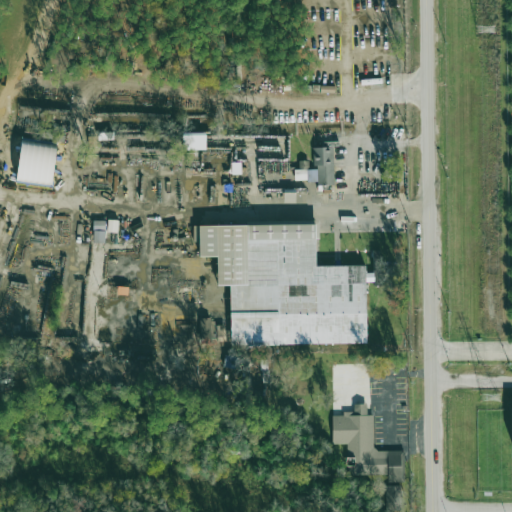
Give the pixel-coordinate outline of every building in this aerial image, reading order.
[(206,149),(205,132),(182,132),(183,149),(206,149)] [(52,187),(56,144),(21,140),(16,183),(52,187)] [(334,184),(333,143),(313,143),(314,169),(295,169),(295,180),(317,180),(317,185),(334,184)] [(117,232),(118,220),(108,219),(107,231),(117,232)] [(93,243),(105,243),(105,220),(93,220),(93,243)] [(366,343),(366,281),(374,281),(374,272),(365,273),(365,265),(317,265),(316,224),(193,225),(193,242),(199,242),(199,256),(217,256),(217,285),(230,285),(230,345),(366,343)] [(214,339),(213,317),(199,318),(200,339),(214,339)] [(405,481),(404,450),(373,451),(373,415),(367,415),(366,403),(354,404),(354,412),(343,412),(343,415),(332,415),(332,444),(347,443),(347,465),(353,465),(354,475),(388,474),(388,482),(405,481)] [(401,485),(386,485),(386,511),(402,511),(401,485)]
